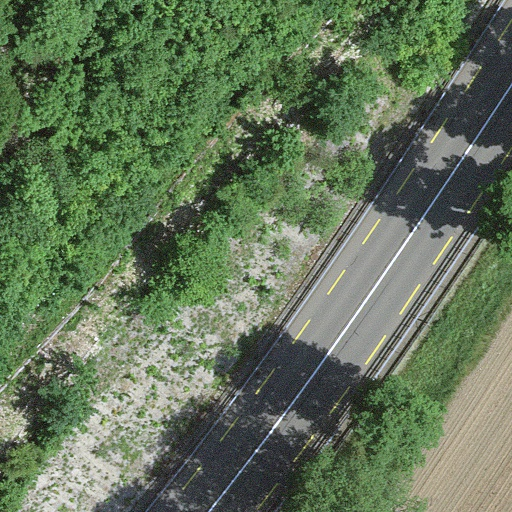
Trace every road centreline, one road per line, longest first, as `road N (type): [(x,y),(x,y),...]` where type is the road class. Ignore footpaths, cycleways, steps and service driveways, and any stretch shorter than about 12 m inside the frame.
road 1 (primary): [(511,95),(215,511)]
road 2 (track): [(0,363),(316,0)]
